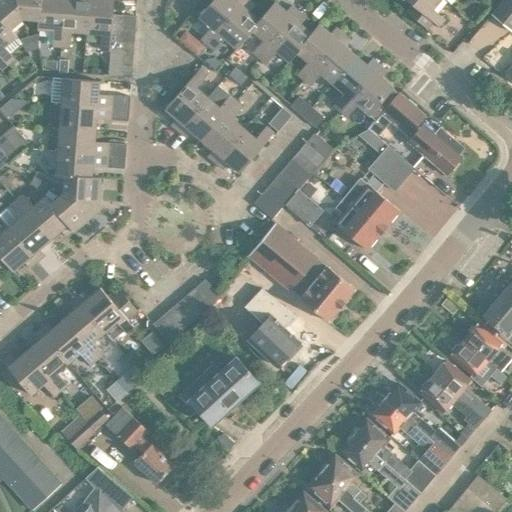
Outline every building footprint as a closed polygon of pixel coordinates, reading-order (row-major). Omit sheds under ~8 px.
[(0,0),(0,18),(9,29),(10,28),(22,18),(16,0),(0,0)] [(16,0),(22,18),(37,20),(39,20),(39,0),(16,0)] [(52,46),(61,47),(64,0),(39,0),(39,20),(37,20),(37,29),(53,30),(52,46)] [(69,47),(71,31),(86,32),(88,0),(64,0),(61,47),(69,47)] [(88,0),(86,32),(101,34),(100,50),(110,50),(111,38),(112,26),(112,14),(113,0),(88,0)] [(200,39),(207,45),(244,0),(211,0),(198,16),(211,26),(200,39)] [(259,20),(258,19),(248,11),(254,5),(248,0),(244,0),(207,45),(214,50),(224,38),(237,49),(252,30),(251,30),(259,20)] [(432,8),(439,0),(407,0),(412,4),(406,11),(426,28),(432,20),(438,26),(444,18),(432,8)] [(511,0),(502,0),(490,14),(511,32),(511,30),(511,0)] [(252,52),(259,57),(299,11),(291,5),(286,11),(274,1),(258,19),(259,20),(251,30),(252,30),(263,40),(252,52)] [(312,33),(311,32),(301,24),(306,18),(299,11),(259,57),(266,63),(277,51),(289,62),(297,52),(296,51),(312,33)] [(112,14),(112,26),(135,28),(136,16),(112,14)] [(0,55),(8,64),(14,58),(4,46),(16,35),(10,28),(9,29),(0,18),(0,55)] [(303,79),(343,33),(335,27),(330,33),(319,23),(311,32),(312,33),(296,51),(297,52),(307,61),(297,73),(303,79)] [(112,26),(111,38),(134,40),(135,28),(112,26)] [(32,50),(38,48),(37,33),(28,36),(32,50)] [(343,33),(303,79),(310,85),(320,73),(332,83),(356,55),(345,46),(350,40),(343,33)] [(26,51),(32,50),(28,36),(18,39),(26,51)] [(110,50),(133,52),(134,40),(111,38),(110,50)] [(186,47),(196,56),(204,46),(194,38),(186,47)] [(132,64),(133,52),(110,50),(109,62),(132,64)] [(356,55),(332,83),(343,93),(333,105),(339,111),(379,65),(372,58),(366,64),(356,55)] [(67,72),(68,60),(60,59),(59,71),(67,72)] [(108,74),(131,76),(132,64),(109,62),(108,74)] [(379,65),(339,111),(346,116),(357,104),(374,119),(367,128),(367,129),(398,92),(397,91),(390,100),(386,96),(393,87),(381,78),(387,71),(379,65)] [(178,131),(207,97),(196,87),(206,75),(199,69),(188,81),(164,108),(176,118),(170,124),(178,131)] [(62,78),(60,103),(129,108),(129,96),(98,93),(99,81),(62,78)] [(461,147),(438,127),(433,133),(418,120),(423,114),(398,92),(367,129),(375,136),(390,118),(411,136),(406,141),(445,173),(460,155),(456,152),(461,147)] [(300,94),(292,103),(316,124),(324,116),(300,94)] [(202,140),(236,100),(229,95),(219,107),(207,97),(178,131),(186,137),(191,131),(202,140)] [(0,110),(7,119),(26,102),(26,100),(10,99),(0,107),(0,110)] [(215,162),(244,128),(232,118),(243,106),(236,100),(202,140),(212,149),(207,156),(215,162)] [(58,127),(95,129),(96,118),(128,120),(129,108),(60,103),(58,127)] [(269,121),(278,129),(292,112),(283,104),(269,121)] [(28,144),(13,125),(4,133),(19,152),(28,144)] [(263,144),(273,132),(266,126),(256,138),(244,128),(215,162),(222,169),(228,162),(239,172),(263,144)] [(58,127),(57,151),(125,156),(126,144),(94,141),(95,129),(58,127)] [(19,152),(4,133),(0,136),(0,146),(11,159),(19,152)] [(306,142),(324,157),(332,148),(314,133),(306,142)] [(306,142),(298,150),(317,166),(324,157),(306,142)] [(392,189),(411,167),(386,145),(366,168),(392,189)] [(11,159),(0,146),(0,163),(2,166),(11,159)] [(309,175),(317,166),(298,150),(291,159),(309,175)] [(55,176),(64,176),(64,175),(91,177),(91,176),(92,166),(124,168),(125,156),(57,151),(55,176)] [(291,159),(283,168),(302,183),(309,175),(291,159)] [(283,168),(276,176),(294,192),(297,189),(302,183),(283,168)] [(46,183),(50,174),(36,171),(33,177),(46,183)] [(64,175),(64,176),(62,192),(98,210),(100,177),(91,176),(91,177),(64,175)] [(276,176),(269,185),(287,201),(294,192),(276,176)] [(41,192),(46,183),(33,177),(30,182),(41,192)] [(382,229),(398,210),(360,179),(344,198),(382,229)] [(269,185),(261,194),(279,209),(284,204),(287,201),(269,185)] [(308,225),(321,210),(297,189),(294,192),(287,201),(284,204),(308,225)] [(73,231),(98,210),(62,192),(51,202),(50,203),(73,230),(72,231),(73,231)] [(65,236),(72,231),(73,230),(50,203),(51,202),(45,195),(32,205),(22,193),(15,199),(49,239),(60,230),(65,236)] [(254,203),(268,215),(272,218),(279,209),(261,194),(254,203)] [(366,248),(382,229),(344,198),(336,207),(342,212),(334,222),(366,248)] [(19,217),(7,226),(37,261),(44,255),(39,248),(49,239),(15,199),(8,204),(19,217)] [(291,289),(300,297),(299,297),(328,322),(355,289),(274,222),(247,255),(248,256),(249,255),(290,290),(291,289)] [(0,257),(12,271),(23,261),(29,268),(37,261),(7,226),(0,233),(0,257)] [(239,298),(250,285),(238,276),(228,290),(239,298)] [(205,279),(196,286),(211,305),(220,297),(205,279)] [(511,280),(482,315),(483,316),(480,320),(481,322),(507,344),(511,348),(511,280)] [(187,294),(203,312),(211,305),(196,286),(187,294)] [(83,291),(75,297),(104,331),(116,321),(126,333),(134,327),(126,319),(136,310),(119,290),(109,298),(100,287),(88,297),(83,291)] [(285,356),(288,359),(301,345),(284,328),(296,316),(262,287),(244,305),(262,322),(247,337),(276,365),(285,356)] [(187,294),(178,301),(194,319),(203,312),(187,294)] [(73,310),(62,319),(96,359),(103,353),(93,341),(104,331),(75,297),(67,304),(73,310)] [(178,301),(170,308),(186,327),(194,319),(178,301)] [(170,308),(161,316),(177,334),(186,327),(170,308)] [(152,323),(168,342),(177,334),(161,316),(152,323)] [(62,319),(52,328),(46,322),(39,328),(68,362),(79,353),(90,365),(96,359),(62,319)] [(475,323),(469,330),(467,331),(463,335),(463,337),(462,339),(500,370),(511,356),(499,345),(500,344),(475,323)] [(36,341),(26,350),(60,390),(67,385),(56,372),(68,362),(39,328),(31,335),(36,341)] [(455,344),(455,347),(449,354),(472,373),(469,376),(480,385),(491,373),(500,382),(506,375),(500,370),(462,339),(461,340),(459,340),(455,344)] [(60,390),(26,350),(15,359),(10,353),(1,360),(31,394),(43,384),(53,396),(60,390)] [(240,398),(258,381),(236,358),(221,371),(214,362),(178,394),(190,407),(193,404),(210,423),(232,403),(229,400),(236,393),(240,398)] [(444,360),(438,367),(435,367),(431,371),(432,374),(430,375),(482,418),(490,409),(472,393),(469,396),(461,390),(469,381),(444,360)] [(482,418),(430,375),(430,376),(427,376),(423,381),(424,383),(418,390),(443,411),(450,403),(465,415),(463,418),(474,428),(482,418)] [(387,391),(382,396),(433,440),(450,455),(459,445),(437,426),(434,429),(420,417),(419,417),(411,410),(418,401),(397,383),(390,390),(387,391)] [(85,416),(103,405),(95,392),(77,404),(85,416)] [(399,426),(425,449),(401,476),(419,492),(434,475),(434,474),(450,456),(450,455),(433,440),(382,396),(380,395),(372,404),(376,407),(370,413),(393,433),(399,426)] [(132,449),(135,446),(142,452),(133,462),(155,483),(173,464),(150,444),(140,435),(146,429),(121,407),(109,420),(105,424),(132,449)] [(96,431),(109,420),(99,409),(86,420),(96,431)] [(0,478),(2,477),(31,508),(60,482),(0,416),(0,478)] [(72,443),(91,427),(82,416),(63,432),(72,443)] [(355,427),(351,432),(382,460),(401,476),(409,468),(381,444),(387,438),(365,419),(359,426),(355,427)] [(419,492),(401,476),(382,460),(351,432),(345,438),(345,442),(339,449),(361,468),(367,461),(396,486),(387,496),(394,503),(403,511),(419,492)] [(362,495),(348,483),(356,474),(334,455),(327,462),(324,463),(319,469),(357,501),(362,495)] [(98,492),(76,511),(124,511),(122,508),(132,497),(96,466),(85,477),(98,492)] [(369,511),(357,501),(319,469),(314,474),(314,478),(308,485),(330,504),(336,497),(352,511),(369,511)] [(495,511),(506,499),(477,474),(466,487),(495,511)] [(289,507),(295,511),(323,511),(324,511),(302,492),(296,498),(294,499),(290,503),(290,505),(289,507)] [(448,511),(473,511),(457,498),(447,510),(448,511)] [(402,511),(403,511),(394,503),(386,511),(402,511)]
